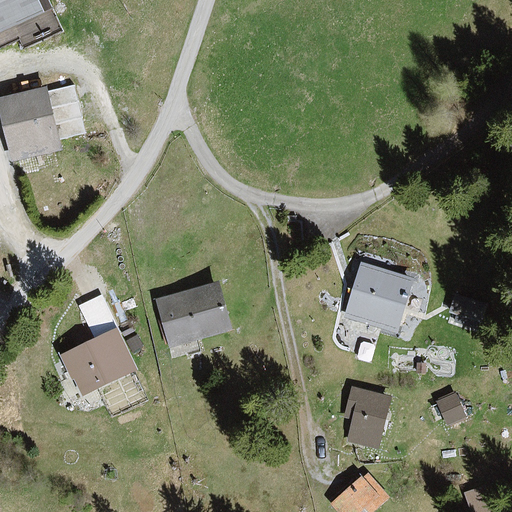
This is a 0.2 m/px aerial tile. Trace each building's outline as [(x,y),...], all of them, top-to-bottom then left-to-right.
[(0,0),(0,36),(46,15),(38,0),(0,0)] [(78,84),(61,87),(68,123),(84,119),(78,84)] [(50,91),(0,104),(15,164),(65,152),(50,91)] [(416,282),(361,265),(345,316),(400,334),(416,282)] [(220,286),(157,301),(170,350),(232,335),(220,286)] [(451,320),(483,330),(491,303),(460,293),(451,320)] [(120,331),(61,359),(73,383),(77,381),(85,399),(140,373),(120,331)] [(393,399),(352,389),(345,419),(352,421),(346,443),(379,451),(393,399)] [(456,394),(435,403),(446,428),(467,419),(456,394)] [(368,474),(331,508),(335,511),(376,511),(391,498),(368,474)]
